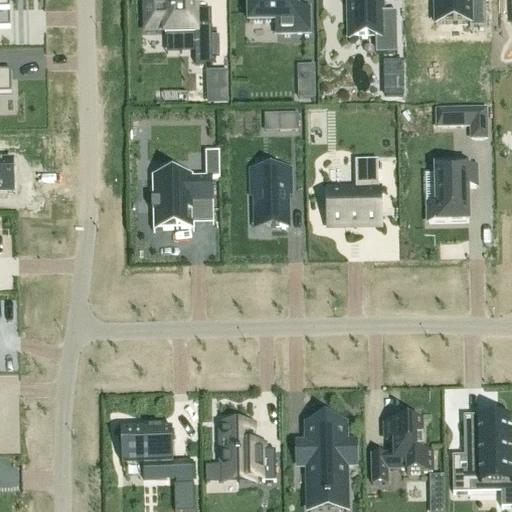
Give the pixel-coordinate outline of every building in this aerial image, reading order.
[(0,0),(0,30),(10,30),(9,0),(0,0)] [(163,0),(164,3),(145,3),(145,8),(146,33),(165,33),(165,37),(166,37),(194,36),(195,55),(195,67),(212,66),(212,28),(196,28),(195,12),(195,0),(163,0)] [(248,0),(249,5),(249,24),(262,24),(276,24),(276,36),(295,35),(309,35),(309,24),(309,11),(297,11),(296,0),(248,0)] [(382,0),(348,0),(350,41),(376,41),(376,57),(397,57),(396,15),(382,15),(382,0)] [(434,0),(435,26),(470,26),(470,29),(486,29),(485,0),(434,0)] [(299,100),(315,99),(314,68),(298,68),(299,100)] [(0,96),(11,96),(11,73),(0,72),(0,96)] [(471,142),(486,141),(486,112),(436,114),(437,130),(471,129),(471,142)] [(297,132),(297,117),(278,117),(279,133),(297,132)] [(153,178),(152,178),(153,234),(155,234),(155,232),(170,231),(188,231),(192,231),(192,233),(194,233),(194,227),(193,206),(213,205),(213,190),(212,181),(220,180),(219,166),(219,154),(212,154),(205,154),(206,179),(192,179),(192,177),(191,177),(191,179),(181,180),(153,180),(153,178)] [(380,214),(380,191),(378,191),(378,181),(378,162),(364,163),(355,163),(356,193),(341,193),(327,193),(327,203),(328,219),(328,228),(340,227),(359,227),(380,226),(380,214)] [(0,195),(15,195),(14,163),(0,163),(0,195)] [(475,168),(435,169),(435,176),(436,206),(428,206),(429,226),(468,225),(468,190),(476,190),(475,168)] [(255,198),(255,225),(261,225),(267,225),(271,225),(272,229),(279,229),(288,229),(287,215),(287,198),(291,198),(291,193),(291,182),(291,173),(271,173),(251,173),(251,198),(255,198)] [(464,460),(452,460),(453,497),(470,497),(469,486),(511,485),(511,433),(511,421),(509,421),(509,424),(503,424),(497,424),(466,424),(463,424),(464,460)] [(393,457),(371,457),(372,487),(388,486),(387,473),(406,472),(407,476),(432,476),(432,454),(423,454),(423,426),(386,427),(387,445),(393,445),(393,457)] [(309,448),(296,448),(297,459),(297,467),(310,466),(310,482),(310,495),(311,501),(344,500),(344,495),(344,488),(343,466),(356,466),(356,456),(356,447),(343,448),(343,427),(309,428),(309,448)] [(253,429),(221,430),(221,468),(221,469),(222,485),(238,485),(255,485),(255,481),(262,481),(262,485),(276,484),(275,453),(264,453),(264,449),(254,449),(253,429)] [(172,431),(120,433),(122,466),(123,465),(143,465),(143,482),(175,481),(193,480),(194,480),(193,464),(173,465),(172,431)] [(176,487),(174,487),(174,511),(194,511),(194,486),(193,486),(176,487)]
